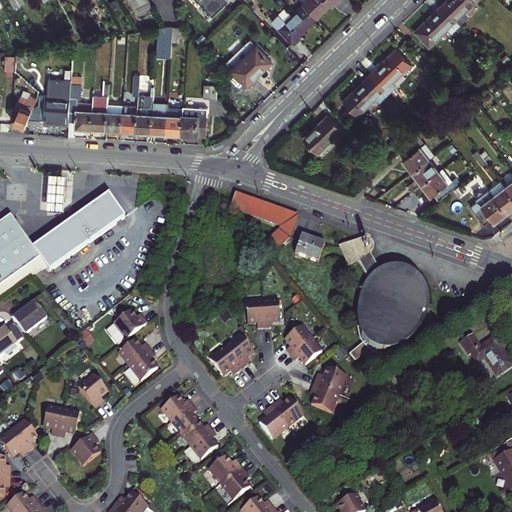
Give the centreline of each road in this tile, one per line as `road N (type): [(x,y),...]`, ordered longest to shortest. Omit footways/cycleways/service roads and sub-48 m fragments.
road 1 (tertiary): [(226,166),(501,264)]
road 2 (tertiary): [(226,166),(398,0)]
road 3 (tertiary): [(0,149),(212,164)]
road 4 (residential): [(191,364),(171,330),(172,280),(212,164)]
road 5 (residential): [(91,511),(116,481),(122,421),(191,364)]
road 6 (residential): [(308,511),(227,411)]
